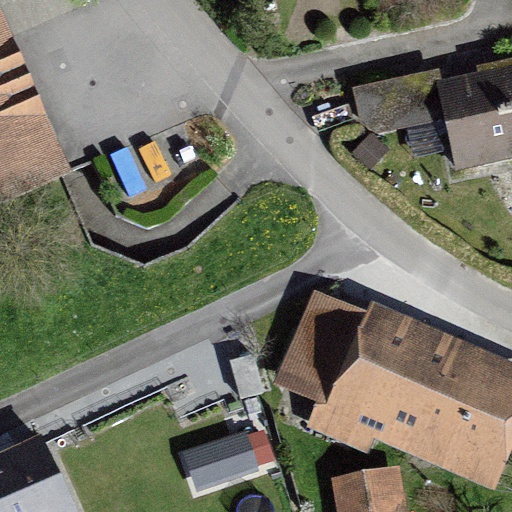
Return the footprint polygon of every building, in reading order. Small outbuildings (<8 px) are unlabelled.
[(0,49),(0,189),(51,168),(0,49)] [(456,168),(511,155),(511,73),(443,89),(440,76),(359,94),(365,121),(375,129),(444,114),(456,168)] [(365,414),(394,426),(422,353),(318,308),(287,379),(326,397),(316,419),(355,437),(365,414)] [(511,410),(511,392),(422,353),(394,426),(487,467),(511,410)] [(255,357),(232,363),(241,400),(265,394),(255,357)] [(184,440),(193,486),(279,468),(270,422),(184,440)] [(72,511),(40,442),(0,460),(0,511),(72,511)] [(395,511),(390,482),(337,491),(340,511),(395,511)]
